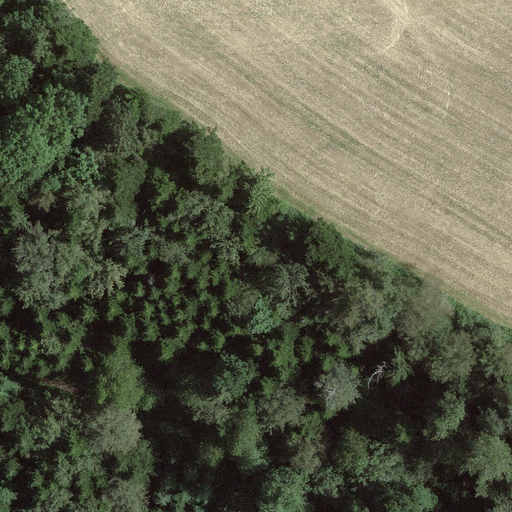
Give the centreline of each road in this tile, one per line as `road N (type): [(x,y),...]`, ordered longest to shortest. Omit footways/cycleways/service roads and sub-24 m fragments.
road 1 (track): [(498,508),(209,405),(5,386)]
road 2 (track): [(0,383),(178,511)]
